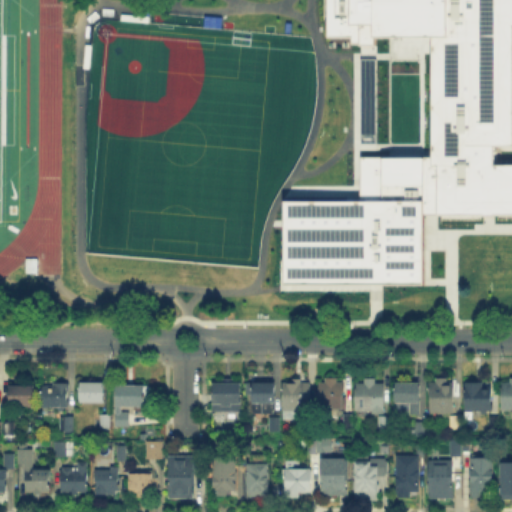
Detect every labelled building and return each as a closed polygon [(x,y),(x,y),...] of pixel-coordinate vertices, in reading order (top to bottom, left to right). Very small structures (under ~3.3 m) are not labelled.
[(511,0),(511,148),(495,148),(495,163),(511,163),(511,212),(421,212),(421,284),(282,284),(282,200),(353,200),(353,154),(429,154),(430,35),(371,35),(371,42),(352,42),(352,35),(328,35),(328,0),(511,0)] [(374,58),(358,58),(358,142),(374,142),(374,58)] [(448,375),(448,384),(456,384),(456,414),(430,414),(431,383),(437,384),(437,375),(448,375)] [(511,379),(511,415),(503,415),(503,383),(511,383),(511,379)] [(53,407),(43,407),(43,387),(53,387),(53,382),(70,382),(69,408),(53,407)] [(422,404),(422,413),(411,413),(411,404),(395,404),(395,382),(423,382),(422,404)] [(345,411),(320,411),(320,383),(345,384),(345,411)] [(10,407),(10,384),(36,384),(36,407),(10,407)] [(105,384),(104,403),(83,403),(83,384),(105,384)] [(214,406),(214,384),(241,384),(241,407),(214,406)] [(254,405),(254,384),(278,384),(277,405),(254,405)] [(285,411),(285,384),(312,384),(312,412),(285,411)] [(356,414),(356,384),(385,385),(385,414),(356,414)] [(467,412),(467,384),(493,384),(493,412),(467,412)] [(117,407),(118,386),(147,387),(147,407),(117,407)] [(113,425),(114,410),(128,410),(128,425),(113,425)] [(60,431),(60,411),(76,411),(76,431),(60,431)] [(353,413),(353,427),(341,427),(341,413),(353,413)] [(456,414),(463,414),(463,430),(448,430),(449,414),(456,414)] [(487,414),(495,414),(495,426),(487,426),(487,414)] [(93,429),(94,415),(111,415),(111,429),(93,429)] [(269,430),(269,417),(279,417),(279,430),(269,430)] [(391,430),(383,430),(383,419),(391,419),(391,430)] [(412,419),(422,419),(422,437),(412,437),(412,419)] [(5,435),(5,423),(17,423),(17,435),(5,435)] [(330,439),(307,438),(306,451),(329,452),(330,439)] [(449,439),(458,439),(458,452),(449,452),(449,439)] [(163,456),(143,456),(143,440),(163,440),(163,456)] [(76,441),(76,451),(57,451),(57,441),(76,441)] [(463,453),(463,443),(473,443),(473,453),(463,453)] [(125,444),(125,458),(115,458),(115,444),(125,444)] [(418,455),(418,445),(426,445),(426,455),(418,455)] [(24,462),(15,462),(15,446),(31,446),(31,467),(46,467),(46,489),(24,489),(24,462)] [(2,466),(12,466),(12,451),(2,451),(2,466)] [(235,454),(235,493),(215,493),(215,489),(213,489),(213,485),(211,485),(211,473),(212,473),(212,465),(213,462),(213,454),(235,454)] [(189,457),(189,471),(198,471),(198,484),(189,484),(189,495),(166,495),(167,457),(189,457)] [(343,457),(343,494),(319,494),(319,457),(343,457)] [(411,490),(411,497),(401,497),(401,490),(397,490),(397,458),(419,458),(419,490),(411,490)] [(284,497),(284,459),(298,459),(298,467),(311,467),(311,491),(297,491),(297,497),(284,497)] [(427,459),(449,459),(449,496),(427,496),(427,459)] [(471,496),(472,459),(493,460),(493,496),(471,496)] [(511,495),(499,496),(498,460),(511,459),(511,495)] [(245,494),(245,461),(268,461),(268,494),(245,494)] [(377,462),(377,496),(352,496),(352,462),(377,462)] [(60,489),(60,466),(85,466),(84,489),(60,489)] [(119,467),(119,493),(93,493),(93,467),(119,467)] [(126,471),(154,471),(154,493),(126,493),(126,471)]
